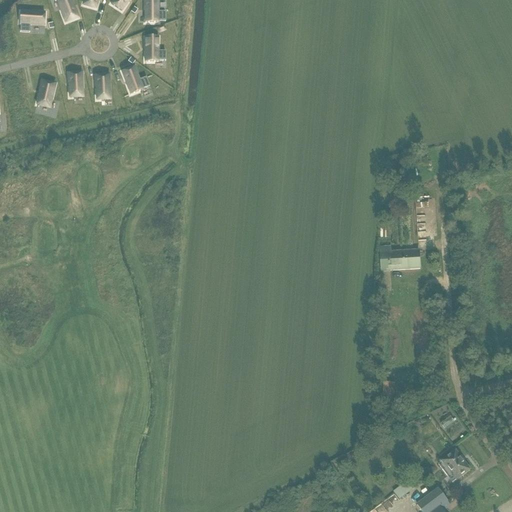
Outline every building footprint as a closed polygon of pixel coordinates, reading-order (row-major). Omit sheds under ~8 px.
[(70,0),(57,0),(65,23),(77,19),(70,0)] [(84,0),(83,6),(95,9),(98,0),(84,0)] [(113,0),(111,5),(122,12),(129,1),(129,0),(113,0)] [(144,0),(145,13),(145,24),(158,24),(158,22),(165,22),(165,13),(158,13),(157,0),(144,0)] [(20,12),(19,25),(21,26),(20,33),(29,34),(30,26),(31,26),(44,27),(45,14),(32,13),(20,12)] [(164,26),(157,28),(159,34),(166,31),(164,26)] [(145,51),(145,63),(158,63),(158,62),(165,62),(165,53),(158,53),(158,51),(158,38),(145,38),(145,51)] [(134,68),(122,73),(126,85),(130,95),(143,91),(142,90),(149,87),(146,79),(139,81),(138,80),(134,68)] [(81,74),(68,74),(69,98),(82,98),(81,74)] [(108,76),(96,76),(97,101),(109,100),(108,76)] [(42,82),(37,106),(49,109),(55,85),(42,82)] [(415,213),(431,212),(430,197),(414,198),(415,213)] [(390,272),(393,272),(420,270),(419,251),(389,254),(389,250),(380,250),(381,266),(388,266),(389,272),(390,272)] [(383,382),(383,396),(393,396),(394,383),(383,382)] [(451,417),(441,424),(445,430),(455,422),(451,417)] [(443,462),(438,465),(452,484),(470,470),(456,452),(443,462)] [(399,500),(412,491),(406,483),(393,492),(399,500)] [(439,490),(417,506),(421,511),(433,511),(440,507),(442,511),(444,511),(447,510),(451,507),(449,505),(447,502),(439,490)]
